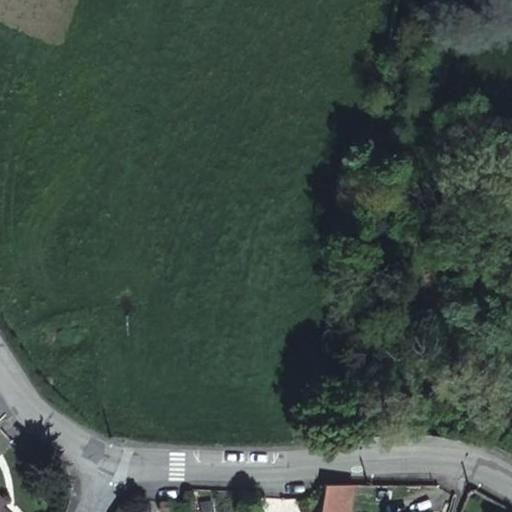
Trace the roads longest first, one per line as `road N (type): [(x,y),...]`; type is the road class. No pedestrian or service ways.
road 1 (residential): [(111,472),(416,458),(467,465),(511,485)]
road 2 (residential): [(0,361),(66,440),(111,472)]
